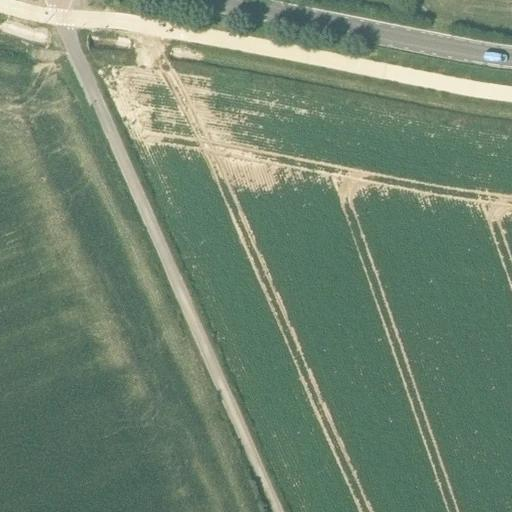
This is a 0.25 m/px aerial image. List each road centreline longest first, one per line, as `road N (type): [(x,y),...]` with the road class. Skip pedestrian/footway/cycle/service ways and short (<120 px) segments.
road 1 (unclassified): [(275,511),(56,0)]
road 2 (tertiary): [(214,0),(511,58)]
